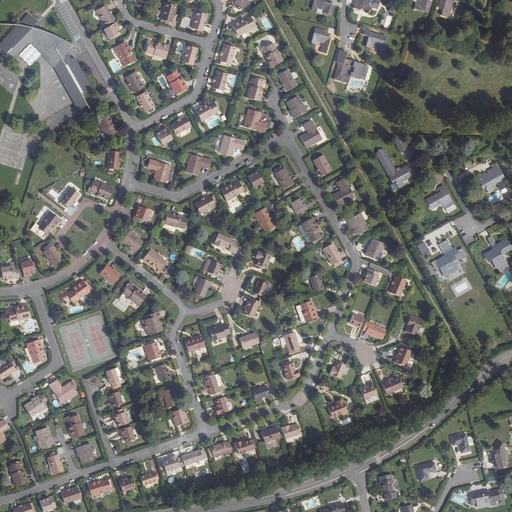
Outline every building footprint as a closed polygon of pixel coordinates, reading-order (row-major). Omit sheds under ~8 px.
[(238,10),(249,4),(246,0),(231,0),(231,1),(234,7),(236,6),(237,7),(238,10)] [(326,3),(326,0),(314,0),(312,9),(316,10),(317,8),(323,9),(323,12),(328,13),(330,4),(326,3)] [(354,0),(353,5),(360,9),(361,8),(370,11),(372,6),(369,5),(370,0),(354,0)] [(418,0),(418,4),(416,4),(414,9),(428,13),(431,1),(426,0),(418,0)] [(454,7),(456,2),(448,0),(440,0),(439,7),(443,9),(441,16),(448,18),(452,7),(454,7)] [(176,6),(166,3),(161,19),(172,22),(173,17),(175,13),(176,6)] [(105,26),(114,20),(110,13),(108,10),(106,5),(96,11),(105,26)] [(202,31),(204,26),(205,22),(207,14),(197,11),(192,28),(202,31)] [(243,18),(232,25),(238,36),(249,30),(253,27),(252,24),(255,23),(250,13),(247,15),(248,18),(244,20),(243,18)] [(55,69),(56,69),(71,96),(79,91),(80,93),(82,92),(83,94),(91,90),(90,87),(91,86),(75,58),(74,59),(74,58),(69,60),(65,62),(63,58),(65,54),(71,45),(69,44),(64,41),(59,38),(54,36),(48,33),(42,31),(34,28),(30,27),(35,22),(28,15),(4,40),(5,41),(0,45),(0,48),(4,53),(5,53),(7,54),(6,55),(12,61),(29,44),(55,69)] [(117,29),(119,28),(116,22),(103,30),(109,40),(120,33),(118,31),(117,29)] [(382,51),(386,37),(370,32),(371,30),(365,28),(363,35),(368,37),(366,46),(371,47),(372,45),(378,47),(377,49),(382,51)] [(326,36),(327,32),(315,29),(311,42),(316,44),(317,41),(323,43),(321,52),(326,53),(330,38),(326,36)] [(151,43),(152,39),(148,39),(145,49),(149,50),(148,53),(153,54),(153,55),(165,59),(169,46),(156,42),(156,44),(151,43)] [(132,53),(125,41),(114,48),(120,59),(121,59),(123,63),(126,62),(128,65),(137,60),(135,57),(132,58),(130,54),(132,53)] [(276,50),(272,43),(270,45),(263,48),(263,47),(260,49),(261,52),(264,51),(266,55),(265,56),(271,67),(283,61),(276,50)] [(198,48),(187,45),(182,62),(193,65),(194,60),(195,56),(198,48)] [(235,48),(225,45),(222,52),(221,56),(220,62),(218,61),(217,64),(228,67),(229,64),(231,65),(235,48)] [(29,65),(38,55),(28,46),(19,56),(29,65)] [(350,76),(360,79),(364,65),(344,59),(346,53),(340,51),(337,61),(339,62),(334,79),(348,83),(350,76)] [(179,72),(178,69),(168,74),(170,77),(168,79),(170,83),(169,84),(176,95),(187,89),(181,77),(179,78),(177,74),(179,72)] [(296,85),(288,70),(278,75),(282,82),(284,86),(287,91),(296,85)] [(228,74),(217,71),(215,79),(214,82),(212,88),(213,88),(212,90),(222,93),(222,90),(223,91),(228,74)] [(144,87),(135,72),(126,77),(128,82),(130,85),(134,92),(144,87)] [(250,86),(249,86),(246,98),(259,102),(262,90),(261,89),(262,83),(265,84),(266,81),(262,80),(262,81),(255,79),(252,79),(250,86)] [(79,110),(87,106),(80,93),(79,91),(71,96),(79,110)] [(155,106),(146,91),(137,97),(140,104),(142,107),(145,112),(155,106)] [(301,104),(297,96),(286,102),(290,110),(289,111),(294,119),(307,111),(302,103),(301,104)] [(208,105),(207,103),(195,110),(201,121),(213,115),(213,114),(217,112),(216,109),(219,107),(214,98),(210,100),(212,103),(208,105)] [(243,127),(265,133),(267,126),(258,123),(258,121),(261,113),(248,109),(243,127)] [(114,126),(108,115),(96,121),(103,132),(107,139),(110,138),(110,139),(119,134),(118,130),(115,132),(113,127),(114,126)] [(192,126),(186,116),(182,119),(178,121),(171,125),(177,135),(192,126)] [(322,139),(311,120),(305,124),(309,132),(307,133),(300,137),(306,148),(322,139)] [(172,139),(165,127),(159,130),(160,132),(159,132),(156,134),(162,145),(172,139)] [(219,154),(231,157),(234,148),(234,146),(243,149),(245,142),(224,136),(219,154)] [(416,146),(411,137),(404,142),(408,150),(416,146)] [(383,149),(375,153),(393,184),(395,182),(398,187),(399,189),(404,186),(402,181),(415,174),(409,164),(395,172),(383,149)] [(120,152),(109,151),(107,169),(109,169),(109,172),(116,173),(116,170),(118,170),(119,164),(119,160),(120,152)] [(185,172),(197,176),(200,167),(200,165),(209,168),(211,161),(190,155),(185,172)] [(331,171),(323,155),(313,160),(317,167),(319,171),(322,176),(331,171)] [(170,166),(149,160),(147,167),(156,170),(156,172),(153,180),(165,183),(170,166)] [(494,190),(492,186),(505,179),(497,166),(488,171),(491,177),(486,180),(483,175),(477,178),(483,189),(486,188),(488,192),(489,193),(494,190)] [(283,189),(293,184),(290,179),(288,175),(284,168),(282,169),(281,167),(275,170),(276,173),(274,174),(283,189)] [(263,182),(256,169),(251,172),(252,174),(250,175),(247,177),(253,187),(263,182)] [(232,185),(231,184),(220,190),(226,202),(238,195),(237,195),(244,191),(243,188),(244,187),(239,178),(236,180),(237,183),(232,185)] [(355,197),(344,178),(337,182),(342,190),(340,191),(332,196),(339,206),(355,197)] [(101,183),(94,181),(93,183),(90,190),(89,189),(87,193),(90,194),(92,192),(97,194),(96,195),(108,200),(113,188),(101,183)] [(442,201),(448,213),(456,208),(443,185),(438,188),(441,192),(437,194),(438,197),(437,198),(436,195),(426,200),(431,209),(439,204),(439,203),(442,201)] [(80,195),(71,188),(60,202),(69,208),(72,204),(75,201),(80,195)] [(210,197),(210,196),(205,199),(201,200),(194,204),(200,214),(215,205),(216,203),(212,196),(210,197)] [(306,206),(305,206),(302,202),(300,198),(290,203),(295,213),(296,212),(298,215),(308,209),(306,206)] [(239,200),(229,202),(231,212),(241,210),(239,200)] [(150,211),(138,207),(137,210),(136,212),(135,211),(133,217),(146,222),(150,211)] [(272,219),(266,207),(254,214),(260,225),(261,225),(265,232),(267,230),(268,231),(277,226),(275,223),(273,224),(270,220),(272,219)] [(42,222),(43,222),(38,228),(46,235),(45,236),(48,238),(50,235),(48,233),(51,229),(53,230),(60,219),(50,211),(42,222)] [(180,216),(180,215),(168,211),(164,224),(176,228),(176,227),(184,229),(185,226),(186,227),(189,217),(186,216),(185,218),(180,216)] [(364,221),(360,213),(347,221),(351,229),(352,228),(357,236),(368,230),(363,222),(364,221)] [(319,230),(312,218),(301,225),(307,236),(311,242),(314,241),(315,242),(324,237),(322,234),(320,235),(317,231),(319,230)] [(143,242),(129,232),(122,241),(129,246),(132,248),(136,251),(143,242)] [(233,240),(218,234),(213,245),(222,249),(223,246),(227,248),(229,249),(228,251),(235,254),(239,245),(232,241),(233,240)] [(491,236),(487,238),(494,252),(492,253),(491,250),(484,254),(488,261),(491,259),(493,263),(494,262),(499,272),(508,267),(504,260),(503,260),(499,252),(502,250),(504,253),(511,248),(511,246),(509,241),(507,242),(506,239),(496,245),(491,236)] [(381,252),(384,244),(373,239),(369,247),(368,247),(364,255),(379,261),(382,253),(381,252)] [(446,240),(439,245),(446,258),(445,259),(443,256),(436,260),(438,265),(444,276),(458,269),(456,265),(454,266),(450,258),(453,257),(455,260),(460,257),(461,259),(467,256),(462,249),(457,252),(455,248),(451,250),(446,240)] [(54,266),(63,259),(58,253),(56,250),(52,245),(51,246),(49,244),(43,248),(45,250),(43,252),(54,266)] [(340,260),(341,259),(338,254),(336,251),(332,244),(323,249),(331,265),(333,264),(335,267),(342,264),(340,260)] [(161,257),(150,249),(142,260),(153,268),(154,266),(158,270),(157,272),(160,274),(166,266),(165,265),(167,262),(161,258),(161,257)] [(261,252),(258,251),(255,258),(258,259),(256,265),(265,269),(270,256),(261,252)] [(206,272),(211,261),(207,259),(203,270),(206,272)] [(206,272),(217,276),(219,272),(218,272),(221,265),(220,264),(221,262),(214,259),(212,261),(211,261),(206,272)] [(35,273),(32,261),(20,264),(24,278),(30,276),(30,274),(35,273)] [(11,267),(1,268),(2,280),(12,278),(12,279),(17,278),(14,262),(10,263),(11,267)] [(114,285),(120,276),(114,271),(111,269),(106,265),(99,274),(114,285)] [(379,274),(368,269),(366,272),(367,273),(365,278),(363,282),(374,286),(379,274)] [(318,278),(317,275),(309,278),(314,292),(323,289),(321,283),(322,282),(320,278),(318,278)] [(406,280),(396,276),(393,281),(392,285),(389,293),(399,297),(406,280)] [(211,282),(200,278),(194,294),(203,298),(208,286),(210,287),(211,282)] [(88,280),(84,283),(90,291),(94,288),(88,280)] [(266,283),(258,280),(255,286),(257,287),(256,289),(254,293),(261,296),(261,295),(266,283)] [(68,293),(67,291),(59,296),(65,305),(71,301),(73,303),(79,299),(90,292),(90,291),(82,281),(72,288),(73,290),(68,293)] [(132,284),(129,281),(123,290),(124,291),(122,293),(129,298),(128,298),(139,306),(147,296),(136,288),(135,289),(131,286),(132,284)] [(266,283),(261,295),(264,296),(264,294),(266,294),(268,294),(271,286),(266,283)] [(501,295),(504,291),(497,284),(496,284),(493,288),(501,295)] [(246,306),(245,309),(244,308),(241,314),(253,318),(258,307),(259,307),(260,303),(250,299),(249,301),(248,301),(246,306)] [(305,322),(317,317),(316,312),(314,313),(312,308),(313,308),(310,300),(309,301),(300,304),(299,305),(295,307),(298,317),(303,316),(305,322)] [(9,308),(5,309),(7,318),(8,317),(9,322),(17,320),(17,321),(30,318),(27,305),(14,308),(15,309),(10,311),(9,308)] [(161,319),(158,312),(145,316),(146,320),(141,321),(145,331),(146,331),(148,336),(163,331),(160,322),(159,323),(158,319),(161,319)] [(364,319),(352,314),(349,322),(356,325),(355,326),(360,328),(364,319)] [(422,322),(410,317),(408,322),(410,322),(409,325),(408,325),(405,331),(415,335),(417,330),(418,330),(422,322)] [(382,339),(386,330),(369,323),(369,324),(365,322),(363,329),(366,330),(365,332),(382,339)] [(224,335),(229,333),(226,323),(220,325),(221,326),(209,330),(212,341),(225,337),(224,335)] [(259,343),(259,341),(256,333),(239,339),(242,349),(259,343)] [(300,350),(294,333),(284,336),(290,354),(300,350)] [(205,347),(201,336),(192,339),(193,341),(185,343),(188,353),(205,347)] [(36,340),(26,344),(30,356),(32,356),(34,363),(36,363),(36,364),(47,361),(46,357),(43,358),(41,353),(43,352),(39,339),(36,340)] [(159,351),(158,352),(155,343),(144,346),(141,347),(143,353),(146,352),(149,361),(161,357),(159,351)] [(410,356),(412,352),(399,347),(397,351),(398,351),(396,356),(397,357),(394,363),(405,367),(408,360),(409,356),(410,356)] [(0,379),(0,380),(7,376),(11,373),(18,369),(11,358),(8,360),(9,361),(0,366),(0,379)] [(333,369),(331,369),(329,374),(341,379),(346,365),(337,361),(333,369)] [(161,382),(171,379),(168,370),(167,371),(166,368),(165,364),(156,367),(161,382)] [(295,371),(293,364),(283,367),(287,380),(298,377),(296,371),(295,371)] [(157,383),(161,382),(155,367),(152,369),(157,383)] [(119,386),(114,369),(105,372),(109,385),(111,385),(112,388),(119,386)] [(214,375),(213,374),(204,378),(206,384),(205,384),(208,391),(209,391),(210,396),(219,393),(224,391),(223,386),(220,387),(218,388),(216,383),(218,382),(219,383),(220,382),(221,381),(220,380),(218,374),(214,375)] [(385,380),(386,381),(381,383),(382,383),(383,387),(386,395),(390,393),(390,391),(401,387),(397,376),(390,379),(389,378),(385,380)] [(76,394),(70,383),(62,388),(61,389),(56,381),(49,385),(61,403),(76,394)] [(368,386),(369,387),(361,390),(365,398),(377,393),(373,383),(368,386)] [(269,396),(266,386),(252,391),(255,401),(269,396)] [(177,405),(175,397),(176,397),(173,388),(162,391),(168,408),(177,405)] [(123,405),(118,392),(116,393),(110,395),(108,395),(112,409),(123,405)] [(44,404),(46,402),(41,396),(39,397),(38,395),(31,400),(32,401),(24,406),(30,417),(38,412),(39,413),(46,408),(45,406),(44,404)] [(217,415),(228,411),(223,397),(215,400),(217,407),(215,408),(217,415)] [(337,403),(337,404),(328,408),(332,417),(341,413),(342,414),(348,412),(343,400),(337,403)] [(115,415),(114,416),(115,420),(117,420),(119,427),(129,423),(125,412),(123,413),(122,409),(114,412),(115,415)] [(185,413),(184,414),(182,409),(172,412),(174,418),(172,418),(175,426),(188,422),(185,413)] [(32,416),(34,421),(43,418),(41,413),(32,416)] [(70,426),(68,426),(72,439),(85,435),(81,422),(80,422),(78,415),(75,416),(74,414),(64,418),(65,421),(68,421),(70,426)] [(340,421),(342,426),(352,422),(350,417),(340,421)] [(287,428),(287,427),(282,429),(286,440),(301,435),(297,425),(287,428)] [(126,442),(135,439),(131,426),(121,430),(122,434),(123,434),(126,442)] [(50,436),(47,427),(35,431),(38,440),(37,440),(40,449),(46,447),(47,449),(51,447),(51,445),(54,444),(51,435),(50,436)] [(265,443),(280,437),(277,427),(261,432),(265,443)] [(461,453),(469,451),(465,434),(451,437),(453,446),(459,444),(461,453)] [(241,443),(240,441),(234,443),(238,454),(254,449),(251,439),(241,443)] [(210,448),(211,449),(214,458),(228,453),(229,454),(233,452),(229,442),(225,443),(210,448)] [(78,457),(79,457),(82,465),(94,461),(91,452),(92,452),(90,443),(75,448),(78,457)] [(505,452),(504,448),(492,451),(496,469),(506,467),(503,453),(505,452)] [(200,451),(200,450),(181,456),(185,467),(203,460),(200,451)] [(50,457),(47,458),(53,475),(63,471),(61,463),(60,460),(58,454),(55,455),(54,452),(49,454),(50,455),(50,457)] [(171,459),(162,462),(166,471),(183,465),(182,461),(178,463),(176,456),(170,458),(171,459)] [(11,474),(15,487),(27,482),(23,470),(22,470),(20,465),(22,464),(21,460),(11,464),(12,465),(9,466),(11,474)] [(435,471),(433,463),(416,466),(420,481),(428,479),(426,473),(435,471)] [(156,478),(153,469),(139,474),(142,483),(156,478)] [(124,476),(118,478),(122,489),(134,485),(131,475),(124,477),(124,476)] [(99,480),(87,484),(91,497),(104,493),(103,492),(111,489),(110,486),(111,486),(108,476),(104,478),(105,480),(100,481),(99,480)] [(393,483),(391,479),(380,482),(384,500),(395,498),(394,492),(392,492),(390,484),(393,483)] [(78,489),(78,488),(70,490),(66,492),(61,493),(64,504),(81,498),(80,494),(82,493),(80,489),(78,489)] [(487,493),(487,490),(469,494),(471,504),(479,503),(480,507),(489,505),(488,502),(505,499),(502,489),(487,493)] [(52,496),(39,501),(42,511),(43,511),(56,508),(52,496)] [(344,511),(343,503),(330,506),(330,508),(320,511),(344,511)]
